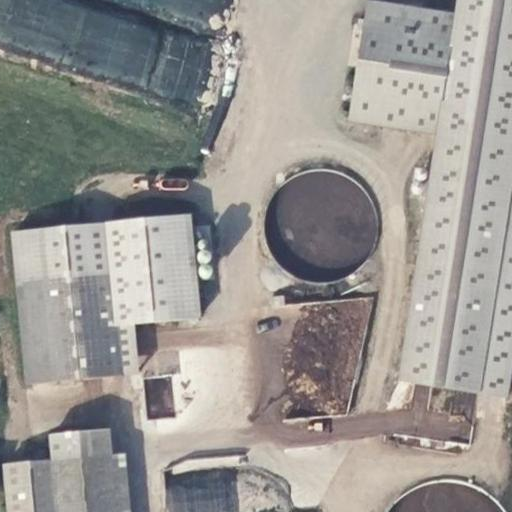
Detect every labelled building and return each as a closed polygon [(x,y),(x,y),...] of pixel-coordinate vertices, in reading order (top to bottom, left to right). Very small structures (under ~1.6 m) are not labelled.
[(150,0),(184,11),(187,0),(150,0)] [(511,0),(476,0),(470,33),(444,153),(393,396),(471,413),(511,218),(511,0)] [(356,135),(444,153),(470,33),(382,15),(378,33),(373,32),(370,42),(376,44),(356,135)] [(276,308),(387,290),(369,175),(338,180),(334,156),(254,168),(276,308)] [(117,276),(124,325),(197,319),(190,227),(22,240),(25,284),(96,277),(117,276)] [(105,378),(127,377),(124,325),(117,276),(96,277),(105,378)] [(96,277),(25,284),(33,383),(105,378),(96,277)] [(173,377),(146,377),(146,416),(173,416),(173,377)] [(52,441),(54,464),(57,464),(113,460),(111,436),(52,441)] [(117,511),(113,460),(57,464),(59,511),(117,511)] [(59,511),(57,464),(54,464),(2,468),(5,511),(59,511)] [(236,511),(238,506),(233,471),(151,483),(168,485),(166,498),(167,511),(236,511)] [(506,511),(469,476),(411,484),(401,494),(389,495),(372,511),(506,511)]
